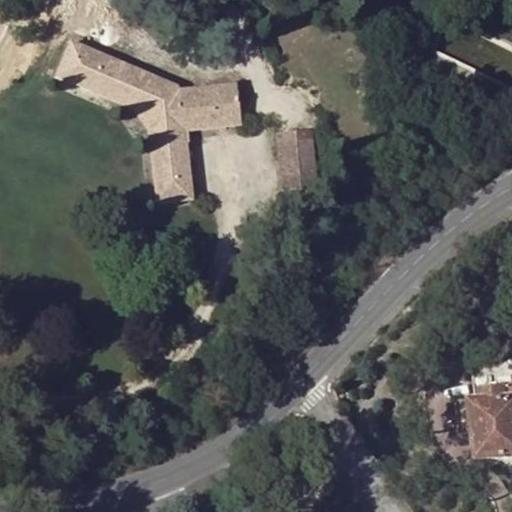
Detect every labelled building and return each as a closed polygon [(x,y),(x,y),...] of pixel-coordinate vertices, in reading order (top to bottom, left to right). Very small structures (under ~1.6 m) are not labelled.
[(182,132),(229,127),(228,115),(239,114),(235,86),(178,92),(176,88),(70,44),(55,77),(132,110),(147,133),(155,204),(190,200),(182,132)] [(228,115),(229,127),(240,126),(239,114),(228,115)] [(277,134),(278,143),(296,141),(295,132),(277,134)] [(296,141),(278,143),(282,190),(315,186),(311,139),(296,141)] [(479,401),(467,402),(472,435),(474,462),(511,457),(511,396),(507,397),(506,385),(477,387),(479,401)] [(472,435),(467,402),(454,403),(458,437),(472,435)]
